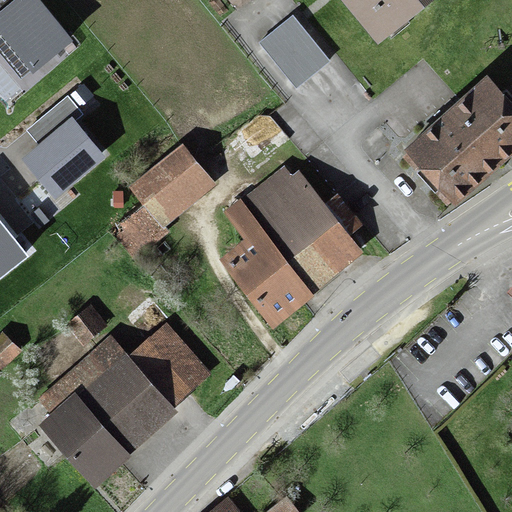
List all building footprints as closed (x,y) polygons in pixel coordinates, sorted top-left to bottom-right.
[(92,24),(68,0),(0,0),(0,35),(40,76),(92,24)] [(353,0),(380,36),(429,0),(353,0)] [(336,56),(300,12),(266,40),(302,83),(336,56)] [(511,85),(499,69),(413,142),(459,196),(511,151),(511,85)] [(56,197),(106,157),(74,117),(80,112),(68,97),(27,130),(39,145),(23,157),(56,197)] [(188,144),(146,177),(176,216),(219,183),(188,144)] [(296,165),(233,214),(254,241),(231,259),(278,317),(364,249),(296,165)] [(0,277),(28,256),(0,221),(0,277)] [(130,349),(44,420),(97,484),(183,412),(172,399),(203,373),(170,332),(138,359),(130,349)] [(240,511),(230,498),(210,511),(240,511)] [(301,511),(291,498),(271,511),(301,511)]
